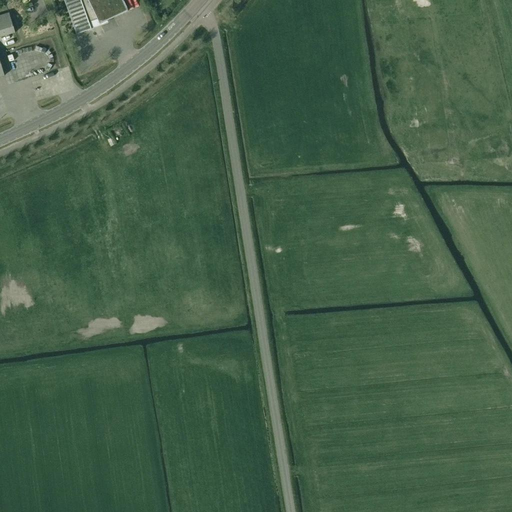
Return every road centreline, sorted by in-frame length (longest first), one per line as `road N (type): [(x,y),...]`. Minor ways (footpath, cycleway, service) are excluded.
road 1 (unclassified): [(289,511),(214,32),(194,5)]
road 2 (tertiary): [(0,140),(117,76),(194,5)]
